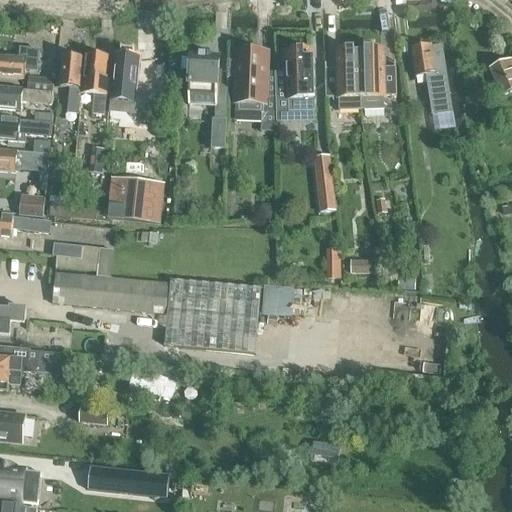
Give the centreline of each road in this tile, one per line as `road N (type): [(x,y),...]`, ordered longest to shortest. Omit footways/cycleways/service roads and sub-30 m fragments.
road 1 (unknown): [(0,281),(177,339),(255,347),(352,329)]
road 2 (residential): [(140,0),(13,0)]
